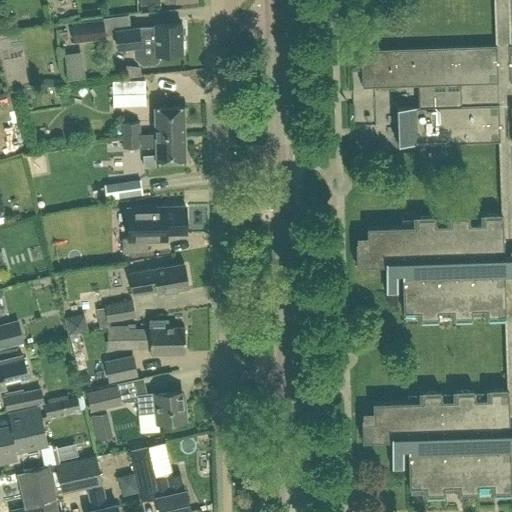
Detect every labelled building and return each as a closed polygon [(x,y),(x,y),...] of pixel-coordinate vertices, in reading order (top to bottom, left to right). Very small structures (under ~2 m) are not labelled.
[(149,0),(149,12),(162,12),(162,0),(149,0)] [(511,43),(510,43),(509,7),(494,7),(496,44),(361,48),(362,85),(416,83),(417,105),(396,106),(398,143),(499,139),(500,176),(511,175),(511,43)] [(104,38),(102,19),(71,23),(73,41),(104,38)] [(181,52),(180,22),(153,23),(153,25),(137,26),(114,29),(117,47),(133,46),(135,56),(142,62),(155,62),(158,58),(158,52),(181,52)] [(154,106),(155,133),(184,132),(183,105),(154,106)] [(121,133),(140,133),(139,121),(121,122),(121,133)] [(140,133),(121,133),(121,147),(155,146),(155,159),(185,158),(184,132),(155,133),(140,134),(140,133)] [(506,351),(511,351),(511,175),(500,176),(501,213),(481,213),(481,222),(469,222),(469,214),(447,214),(447,223),(436,223),(435,215),(413,216),(414,224),(367,226),(367,241),(356,241),(356,264),(385,263),(386,292),(397,291),(397,273),(402,273),(403,310),(416,309),(417,318),(438,317),(438,309),(450,308),(450,317),(472,316),(472,308),(483,307),(484,316),(504,315),(506,351)] [(141,194),(139,179),(108,184),(110,198),(141,194)] [(187,231),(186,205),(154,206),(154,219),(137,220),(137,236),(121,236),(122,253),(147,252),(146,236),(155,236),(155,238),(166,237),(166,231),(187,231)] [(49,225),(57,260),(113,247),(105,212),(49,225)] [(188,285),(183,261),(129,272),(133,293),(156,288),(157,291),(188,285)] [(135,317),(132,299),(104,303),(106,322),(135,317)] [(0,348),(23,342),(17,320),(0,323),(0,348)] [(125,338),(125,347),(150,347),(150,351),(185,351),(185,325),(150,325),(150,327),(125,327),(125,338)] [(511,351),(506,351),(507,388),(486,388),(486,397),(475,397),(475,389),(452,390),(453,398),(441,398),(441,390),(419,391),(419,399),(373,401),(373,416),(362,416),(362,439),(391,439),(392,467),(403,467),(403,448),(408,447),(409,485),(422,485),(422,493),(444,492),(444,484),(456,483),(456,492),(478,491),(478,483),(489,482),(489,491),(511,490),(511,482),(511,481),(511,351)] [(25,369),(22,355),(0,360),(0,388),(5,387),(2,375),(25,369)] [(90,410),(121,402),(117,386),(86,393),(90,410)] [(6,411),(24,407),(43,403),(40,388),(22,392),(21,388),(6,392),(6,395),(2,395),(6,411)] [(184,419),(181,389),(155,392),(154,390),(139,391),(142,431),(159,429),(158,422),(184,419)] [(43,403),(46,418),(80,411),(77,396),(66,398),(65,394),(46,398),(47,402),(43,403)] [(0,427),(0,462),(17,458),(16,453),(39,448),(43,465),(65,459),(63,449),(50,452),(48,440),(47,441),(39,406),(24,409),(26,416),(11,420),(12,424),(0,427)] [(139,447),(128,449),(140,499),(151,496),(147,482),(150,481),(145,462),(143,462),(139,447)] [(102,483),(95,456),(55,465),(61,493),(102,483)] [(56,497),(48,466),(24,472),(31,503),(56,497)] [(156,495),(155,495),(158,511),(181,511),(189,510),(184,488),(181,489),(177,473),(163,476),(164,482),(153,484),(156,495)] [(107,505),(103,486),(88,489),(92,508),(86,510),(86,511),(118,511),(116,503),(107,505)] [(41,511),(40,503),(12,510),(12,511),(41,511)]
